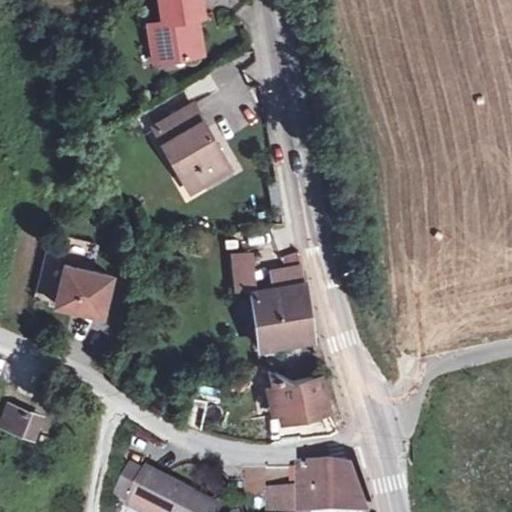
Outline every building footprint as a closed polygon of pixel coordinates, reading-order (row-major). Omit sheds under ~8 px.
[(202,52),(199,30),(194,30),(193,23),(198,22),(196,14),(203,13),(200,0),(159,0),(162,19),(155,20),(161,58),(202,52)] [(161,58),(155,20),(148,21),(154,60),(161,58)] [(203,120),(194,103),(189,106),(199,122),(203,120)] [(230,167),(203,120),(199,122),(189,106),(154,126),(181,173),(192,166),(201,183),(230,167)] [(201,183),(192,166),(181,173),(190,189),(201,183)] [(299,250),(281,253),(284,272),(302,269),(299,250)] [(108,273),(64,264),(56,304),(100,313),(108,273)] [(313,338),(305,282),(251,290),(259,346),(313,338)] [(327,406),(319,374),(294,380),(273,370),(281,417),(327,406)] [(199,430),(205,398),(192,396),(186,428),(199,430)] [(38,424),(26,419),(29,411),(12,405),(3,426),(33,437),(38,424)] [(38,424),(41,416),(29,411),(26,419),(38,424)] [(220,511),(222,508),(147,470),(145,473),(132,467),(117,496),(131,503),(129,506),(140,511),(220,511)] [(367,511),(351,469),(325,467),(300,467),(301,496),(291,496),(291,491),(268,491),(268,511),(367,511)] [(264,469),(245,470),(245,493),(264,493),(264,469)]
